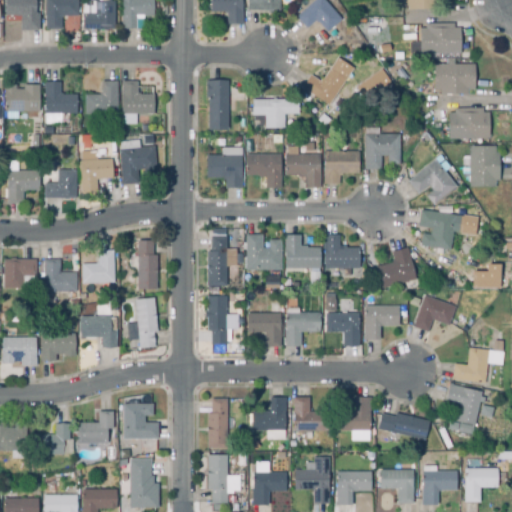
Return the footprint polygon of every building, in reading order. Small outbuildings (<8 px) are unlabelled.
[(39,32),(20,32),(20,17),(5,18),(5,0),(34,0),(35,15),(38,15),(39,32)] [(45,31),(45,0),(77,0),(77,18),(60,18),(61,31),(45,31)] [(144,31),(121,31),(121,0),(153,0),(153,18),(144,18),(144,31)] [(233,26),(227,27),(226,14),(210,14),(209,0),(241,0),(242,26),(233,26)] [(279,0),(279,12),(247,12),(247,0),(279,0)] [(326,34),(315,22),(306,30),(295,18),(315,0),(321,0),(341,21),(326,34)] [(408,12),(408,7),(402,7),(401,0),(441,0),(442,4),(435,4),(435,11),(408,12)] [(114,31),(82,31),(82,15),(94,16),(94,2),(114,2),(114,31)] [(460,55),(418,55),(418,29),(425,29),(425,25),(453,25),(453,29),(460,29),(460,55)] [(440,96),(440,91),(434,91),(433,66),(474,65),(474,91),(468,91),(468,95),(440,96)] [(364,103),(391,84),(379,68),(352,87),(364,103)] [(327,107),(301,89),(310,76),(320,83),(330,70),(345,81),(327,107)] [(226,131),(206,131),(207,82),(226,82),(226,131)] [(85,116),(84,95),(101,94),(101,83),(116,83),(116,115),(85,116)] [(123,125),(122,115),(121,115),(121,83),(136,83),(136,96),(152,96),(152,116),(135,116),(135,125),(123,125)] [(68,125),(46,125),(46,115),(43,115),(43,84),(59,84),(59,95),(76,95),(76,115),(68,115),(68,125)] [(7,120),(6,113),(4,113),(4,87),(16,86),(16,91),(23,91),(23,87),(38,86),(38,113),(17,113),(17,120),(7,120)] [(263,130),(263,124),(252,125),(251,101),(283,100),(283,103),(297,103),(297,115),(283,116),(283,129),(263,130)] [(448,140),(447,114),(453,114),(453,110),(482,109),(482,114),(488,114),(488,140),(448,140)] [(380,171),(363,171),(364,135),(399,135),(399,166),(387,166),(387,157),(380,157),(380,171)] [(272,145),(272,136),(281,136),(281,144),(272,145)] [(121,186),(118,151),(120,151),(119,143),(138,141),(139,149),(153,148),(156,175),(143,176),(142,171),(137,171),(138,184),(121,186)] [(495,188),(468,188),(469,147),(495,147),(495,154),(498,154),(498,182),(495,182),(495,188)] [(234,190),(225,190),(224,179),(205,179),(205,158),(222,157),(221,150),(234,149),(240,149),(242,189),(234,190)] [(338,186),(323,186),(323,153),(358,152),(358,175),(338,175),(338,186)] [(265,190),(264,178),(257,178),(257,177),(245,177),(244,156),(280,155),(280,182),(278,182),(278,190),(265,190)] [(286,156),(319,156),(319,190),(304,190),(304,179),(297,179),(297,176),(284,176),(284,156),(286,156)] [(82,194),(79,163),(110,160),(112,179),(96,181),(97,193),(82,194)] [(432,207),(425,197),(432,192),(427,187),(417,195),(407,182),(434,161),(456,188),(432,207)] [(76,200),(43,201),(43,185),(56,185),(56,171),(75,171),(76,200)] [(22,205),(7,205),(6,173),(38,172),(38,191),(22,192),(22,205)] [(420,210),(462,216),(462,215),(476,217),(473,236),(459,233),(460,232),(452,231),(449,250),(420,245),(421,234),(429,235),(430,228),(417,226),(420,210)] [(280,271),(245,271),(245,237),(262,236),(262,250),(267,250),(267,241),(280,241),(280,271)] [(319,270),(284,271),(284,237),(300,237),(300,249),(319,249),(319,270)] [(358,270),(323,270),(323,237),(339,237),(339,248),(345,248),(345,249),(358,249),(358,270)] [(225,287),(206,287),(206,253),(210,253),(210,238),(225,238),(225,287)] [(155,291),(136,291),(137,242),(152,243),(152,256),(156,257),(155,291)] [(381,290),(375,268),(394,263),(391,253),(407,249),(415,281),(381,290)] [(82,285),(81,265),(96,265),(95,253),(112,252),(113,284),(82,285)] [(34,290),(2,288),(3,260),(35,262),(34,290)] [(44,294),(43,261),(59,260),(59,274),(75,274),(76,293),(44,294)] [(499,265),(498,287),(471,287),(471,272),(486,272),(486,265),(499,265)] [(262,290),(262,282),(278,282),(278,290),(262,290)] [(412,296),(418,298),(416,305),(409,303),(412,296)] [(210,346),(210,332),(206,332),(205,297),(225,297),(226,346),(210,346)] [(428,333),(413,329),(422,298),(455,308),(449,327),(432,322),(428,333)] [(139,350),(137,335),(127,336),(126,326),(136,324),(134,301),(153,299),(157,334),(153,334),(154,349),(139,350)] [(264,348),(264,334),(246,334),(246,316),(270,316),(270,305),(279,305),(280,348),(264,348)] [(363,342),(362,308),(397,308),(397,327),(378,327),(379,342),(363,342)] [(286,312),(320,312),(320,331),(301,332),(301,346),(286,346),(286,312)] [(343,348),(342,333),(325,334),(324,315),(357,314),(358,348),(343,348)] [(101,349),(101,339),(80,339),(79,318),(109,318),(109,319),(115,319),(115,349),(101,349)] [(55,363),(40,363),(41,334),(74,335),(73,358),(63,358),(63,355),(55,355),(55,363)] [(35,368),(21,368),(21,363),(12,363),(12,366),(1,366),(1,339),(35,339),(35,368)] [(483,385),(451,381),(453,366),(465,367),(468,349),(501,354),(499,367),(486,365),(483,385)] [(473,427),(453,422),(458,404),(444,400),(448,386),(481,394),(473,427)] [(293,434),(292,399),(308,398),(308,413),(327,413),(327,433),(293,434)] [(368,433),(336,432),(336,412),(354,413),(354,398),(369,398),(368,433)] [(266,442),(266,432),(251,432),(251,414),(269,414),(268,399),(283,399),(284,441),(266,442)] [(207,450),(206,415),(210,415),(210,400),(226,400),(226,418),(233,418),(234,432),(226,432),(226,450),(207,450)] [(123,441),(122,406),(152,405),(152,417),(143,418),(144,425),(157,424),(158,440),(123,441)] [(490,419),(479,417),(481,407),(492,409),(490,419)] [(106,445),(76,445),(76,424),(97,424),(97,413),(112,413),(112,430),(106,430),(106,445)] [(424,441),(377,431),(381,415),(394,418),(395,415),(429,422),(424,441)] [(0,453),(0,424),(4,426),(5,428),(5,429),(14,429),(14,427),(25,427),(25,453),(0,453)] [(471,436),(456,433),(458,425),(473,428),(471,436)] [(62,457),(33,457),(33,436),(54,436),(54,426),(68,426),(68,441),(62,441),(62,457)] [(253,452),(248,445),(254,441),(259,449),(253,452)] [(499,461),(498,453),(511,453),(511,461),(499,461)] [(236,494),(226,494),(226,506),(211,506),(211,491),(207,491),(206,457),(226,457),(226,477),(236,477),(239,477),(239,494),(236,494)] [(328,505),(312,505),(312,491),(294,491),(294,472),(313,472),(313,459),(328,459),(328,505)] [(155,510),(129,510),(130,460),(151,461),(151,477),(153,477),(153,485),(158,485),(158,495),(155,495),(155,510)] [(479,504),(463,504),(464,470),(497,471),(496,488),(479,488),(479,504)] [(396,505),(395,490),(379,490),(378,472),(411,471),(412,505),(396,505)] [(335,507),(335,474),(370,473),(370,493),(351,493),(351,506),(335,507)] [(436,507),(421,507),(421,473),(455,473),(455,492),(436,492),(436,507)] [(267,507),(251,507),(251,474),(285,474),(285,493),(267,493),(267,507)] [(97,511),(82,511),(82,491),(115,491),(115,510),(97,510),(97,511)] [(44,511),(44,497),(76,497),(76,511),(44,511)] [(3,511),(3,500),(37,500),(37,511),(3,511)]
